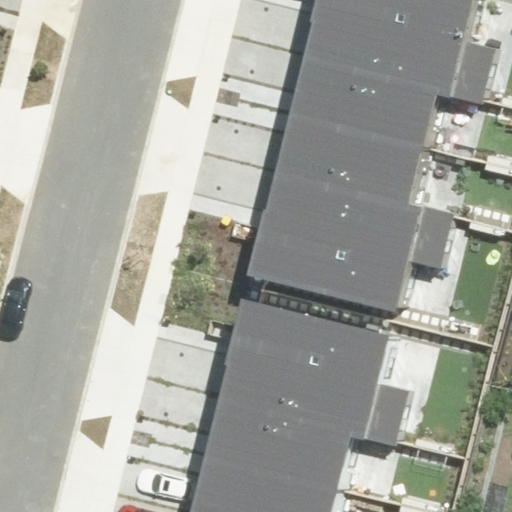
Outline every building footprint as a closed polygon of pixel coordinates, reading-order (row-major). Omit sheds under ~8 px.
[(315,0),(301,60),(443,93),(484,103),(497,48),(475,43),(485,0),(315,0)] [(288,115),(430,148),(443,93),(301,60),(288,115)] [(275,168),(416,202),(430,148),(288,115),(275,168)] [(250,274),(397,310),(409,258),(444,267),(457,212),(416,202),(275,168),(250,274)] [(216,404),(357,437),(399,447),(412,392),(390,387),(402,337),(240,299),(216,404)] [(203,458),(344,492),(357,437),(216,404),(203,458)] [(189,511),(339,511),(344,492),(203,458),(189,511)]
